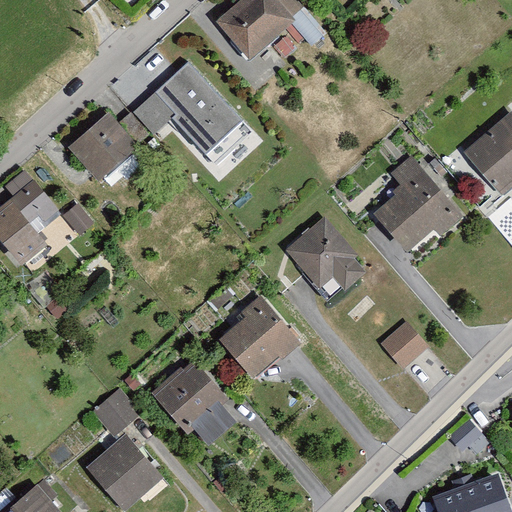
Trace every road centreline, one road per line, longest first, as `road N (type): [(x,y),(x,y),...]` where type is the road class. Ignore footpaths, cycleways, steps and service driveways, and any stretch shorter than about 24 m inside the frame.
road 1 (residential): [(335,511),(511,338)]
road 2 (residential): [(0,164),(174,0)]
